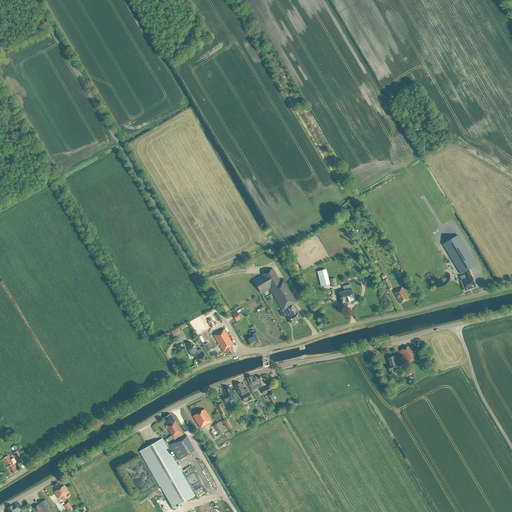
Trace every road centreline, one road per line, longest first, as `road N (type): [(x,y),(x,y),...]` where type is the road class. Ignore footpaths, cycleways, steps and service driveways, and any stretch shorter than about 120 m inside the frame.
road 1 (unclassified): [(243,352),(33,0)]
road 2 (unclassified): [(0,510),(174,407),(267,369)]
road 3 (unclassified): [(0,485),(180,378),(243,352)]
road 4 (unclassified): [(262,349),(511,287)]
road 5 (unclassified): [(267,369),(511,312)]
road 6 (track): [(174,407),(233,511)]
